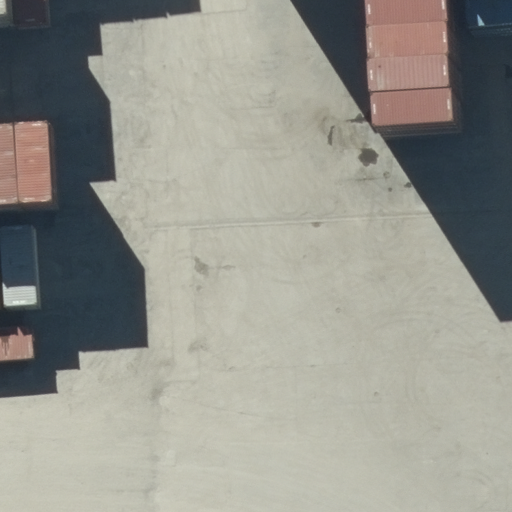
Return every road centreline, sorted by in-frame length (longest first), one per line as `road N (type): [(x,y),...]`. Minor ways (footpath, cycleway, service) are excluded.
road 1 (unknown): [(102,0),(115,511)]
road 2 (unknown): [(274,0),(511,54)]
